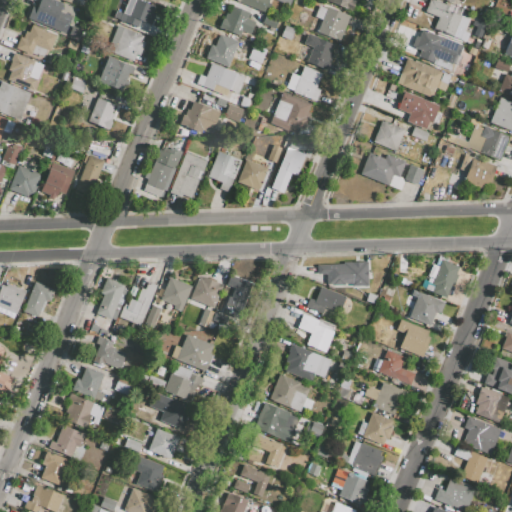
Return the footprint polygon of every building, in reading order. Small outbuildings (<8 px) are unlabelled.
[(39,0),(54,0),(62,3),(52,28),(27,18),(32,6),(36,8),(39,0)] [(139,0),(133,0),(132,2),(127,0),(119,21),(137,28),(140,21),(151,26),(155,15),(151,13),(154,6),(139,0)] [(231,0),(263,12),(267,0),(231,0)] [(325,0),(352,10),(356,0),(325,0)] [(428,0),(433,0),(447,6),(445,11),(459,17),(451,38),(433,30),(438,17),(424,12),(428,0)] [(496,0),(499,0),(510,4),(506,14),(493,9),(496,0)] [(313,16),(321,19),(316,31),(338,40),(348,15),(326,6),(325,9),(317,5),(313,16)] [(218,28),(239,36),(241,30),(249,34),(254,22),(245,19),(248,12),(232,6),(229,13),(226,12),(223,20),(222,19),(218,28)] [(277,21),(274,29),(261,24),(264,16),(277,21)] [(55,34),(49,52),(34,46),(31,54),(15,48),(19,36),(23,37),(25,31),(29,32),(32,25),(55,34)] [(284,25),(279,37),(288,40),(293,28),(284,25)] [(116,26),(106,51),(133,61),(135,54),(139,55),(144,42),(139,40),(141,35),(116,26)] [(422,30),(462,45),(458,55),(455,54),(451,64),(435,57),(433,62),(418,57),(420,51),(411,47),(415,35),(419,37),(422,30)] [(511,32),(503,54),(511,57),(511,32)] [(305,62),(326,70),(336,45),(306,33),(302,44),(311,47),(305,62)] [(237,42),(227,67),(205,58),(210,45),(213,46),(218,34),(237,42)] [(485,38),(491,41),(487,50),(480,47),(485,38)] [(71,40),(68,50),(76,53),(80,43),(71,40)] [(265,49),(260,64),(246,58),(252,44),(265,49)] [(86,49),(84,54),(91,57),(93,52),(86,49)] [(33,60),(27,76),(37,79),(32,91),(6,80),(9,70),(6,69),(13,53),(33,60)] [(104,55),(99,67),(109,72),(104,84),(121,91),(124,84),(127,85),(134,67),(104,55)] [(406,58),(395,84),(431,98),(442,72),(406,58)] [(496,59),(509,64),(506,73),(492,67),(496,59)] [(210,62),(231,71),(225,88),(213,83),(210,91),(195,84),(199,75),(204,77),(210,62)] [(284,89),(315,101),(320,89),(315,87),(320,72),(302,65),(298,76),(290,73),(284,89)] [(511,70),(509,76),(504,74),(497,92),(511,97),(511,70)] [(442,73),(439,81),(445,83),(446,84),(450,76),(442,73)] [(85,84),(81,93),(68,88),(72,79),(85,84)] [(0,83),(1,81),(30,94),(18,121),(0,112),(0,83)] [(439,81),(436,88),(442,90),(445,83),(439,81)] [(403,91),(438,105),(430,123),(427,121),(424,129),(406,121),(408,115),(395,109),(403,91)] [(269,124),(281,92),(311,103),(307,112),(310,113),(304,130),(290,124),(287,131),(269,124)] [(449,94),(445,107),(451,109),(456,97),(449,94)] [(499,97),(511,102),(511,113),(510,118),(511,118),(511,126),(510,131),(488,122),(499,97)] [(96,98),(86,122),(108,131),(112,121),(110,120),(113,114),(111,113),(114,105),(96,98)] [(192,102),(188,110),(186,109),(183,115),(182,115),(178,125),(200,134),(202,130),(210,134),(219,113),(192,102)] [(222,116),(237,122),(241,108),(227,104),(222,116)] [(0,116),(14,123),(5,143),(0,140),(0,116)] [(402,128),(394,150),(372,142),(381,119),(402,128)] [(483,126),(508,136),(498,160),(479,152),(484,138),(479,136),(483,126)] [(412,127),(409,134),(424,141),(427,134),(412,127)] [(186,141),(166,192),(146,184),(159,150),(165,153),(168,146),(176,149),(180,139),(186,141)] [(289,140),(270,189),(281,193),(290,172),(296,175),(306,147),(289,140)] [(272,145),(266,159),(274,162),(280,148),(272,145)] [(445,146),(452,150),(450,154),(443,151),(445,146)] [(19,153),(13,165),(0,159),(5,147),(19,153)] [(65,154),(61,164),(51,160),(55,150),(65,154)] [(217,151),(206,177),(220,183),(218,189),(227,193),(240,161),(217,151)] [(206,161),(201,172),(198,171),(195,178),(197,179),(189,198),(180,194),(179,196),(168,192),(184,152),(206,161)] [(404,162),(398,177),(391,175),(387,186),(358,175),(368,152),(384,158),(385,154),(404,162)] [(87,155),(73,189),(93,197),(99,182),(95,180),(103,161),(87,155)] [(472,157),(496,167),(488,186),(485,184),(483,190),(462,182),(472,157)] [(245,160),(235,182),(257,191),(266,169),(245,160)] [(72,170),(63,194),(57,191),(54,201),(46,198),(48,193),(39,190),(49,162),(72,170)] [(40,175),(32,195),(28,193),(27,197),(7,189),(17,165),(40,175)] [(409,165),(423,170),(417,185),(403,179),(409,165)] [(447,186),(459,187),(458,200),(446,199),(447,186)] [(440,259),(457,266),(454,274),(457,275),(453,285),(450,284),(445,297),(432,292),(435,285),(431,284),(440,259)] [(316,264),(316,274),(325,274),(325,283),(331,283),(331,285),(344,285),(344,283),(351,283),(351,285),(366,285),(366,261),(342,261),(342,264),(316,264)] [(229,274),(225,283),(234,286),(230,295),(228,294),(221,310),(238,317),(251,282),(229,274)] [(198,277),(189,298),(212,307),(222,284),(203,276),(202,278),(198,277)] [(168,277),(158,299),(174,306),(171,312),(178,315),(190,286),(168,277)] [(105,278),(99,293),(102,295),(95,313),(110,320),(116,304),(120,306),(126,292),(122,290),(124,285),(105,278)] [(147,281),(144,289),(140,287),(135,300),(129,298),(126,306),(123,305),(118,317),(140,325),(156,285),(147,281)] [(33,282),(21,311),(36,317),(39,310),(42,311),(46,300),(49,301),(53,290),(33,282)] [(24,291),(15,314),(0,308),(0,286),(1,284),(5,286),(6,284),(24,291)] [(305,307),(321,313),(323,307),(338,313),(344,296),(319,286),(314,300),(308,298),(305,307)] [(418,291),(408,318),(429,325),(434,312),(439,314),(444,301),(426,295),(418,291)] [(367,292),(364,301),(373,304),(377,295),(367,292)] [(153,306),(145,325),(153,329),(161,310),(153,306)] [(205,308),(199,323),(206,326),(213,312),(205,308)] [(214,312),(211,321),(223,326),(226,317),(214,312)] [(305,345),(324,352),(332,332),(314,325),(316,320),(302,314),(296,328),(310,333),(305,345)] [(399,320),(395,330),(403,333),(397,349),(421,358),(429,338),(426,337),(428,331),(399,320)] [(348,323),(345,330),(357,335),(360,328),(348,323)] [(500,348),(511,352),(511,333),(507,331),(500,348)] [(97,336),(94,343),(98,345),(91,362),(102,366),(103,364),(119,370),(126,353),(111,347),(113,342),(97,336)] [(187,336),(213,348),(209,356),(213,357),(205,375),(175,362),(187,336)] [(349,348),(355,350),(357,343),(351,341),(349,348)] [(283,371),(310,382),(313,374),(322,378),(330,360),(291,344),(284,361),(287,363),(283,371)] [(0,390),(7,393),(13,377),(0,372),(0,364),(3,358),(0,357),(3,349),(2,349),(3,347),(0,345),(0,390)] [(343,350),(339,360),(347,363),(351,354),(343,350)] [(385,350),(376,373),(409,386),(413,374),(398,368),(403,357),(385,350)] [(483,383),(511,395),(511,363),(494,357),(489,368),(493,370),(491,375),(487,373),(483,383)] [(84,367),(103,375),(92,400),(70,390),(76,378),(79,379),(84,367)] [(268,399),(299,412),(301,406),(309,409),(313,401),(305,397),(308,389),(298,384),(299,382),(278,373),(268,399)] [(171,376),(164,393),(180,400),(179,403),(189,407),(198,386),(171,376)] [(120,380),(117,387),(129,393),(133,385),(120,380)] [(382,382),(378,390),(370,387),(366,398),(374,401),(371,407),(392,415),(397,402),(402,404),(407,392),(382,382)] [(346,401),(336,397),(341,386),(350,390),(346,401)] [(474,414),(499,423),(508,398),(480,387),(474,404),(477,405),(474,414)] [(68,393),(103,408),(98,419),(90,415),(85,427),(64,419),(67,413),(64,411),(68,400),(65,399),(68,393)] [(150,408),(164,414),(160,423),(183,432),(191,411),(154,396),(150,408)] [(252,429),(289,444),(294,432),(283,428),(290,413),(263,402),(252,429)] [(101,416),(105,407),(121,414),(117,423),(101,416)] [(141,407),(136,418),(152,425),(157,414),(141,407)] [(371,412),(366,424),(361,421),(356,434),(383,445),(385,439),(388,440),(394,426),(390,425),(392,421),(371,412)] [(461,444),(489,455),(499,429),(467,416),(462,428),(467,430),(461,444)] [(309,430),(312,422),(323,426),(320,435),(309,430)] [(61,425),(83,433),(77,447),(74,446),(70,457),(46,448),(49,441),(54,443),(61,425)] [(157,431),(148,453),(171,462),(179,440),(157,431)] [(251,444),(268,451),(263,462),(277,468),(285,447),(255,434),(251,444)] [(142,446),(139,455),(124,449),(128,440),(142,446)] [(354,441),(346,463),(351,465),(350,467),(374,476),(382,456),(379,455),(380,451),(354,441)] [(326,458),(315,453),(318,445),(330,449),(326,458)] [(458,476),(476,483),(486,458),(455,446),(452,455),(465,460),(458,476)] [(244,458),(256,463),(260,454),(248,449),(244,458)] [(312,453),(308,462),(301,459),(304,450),(312,453)] [(68,461),(58,486),(39,478),(44,466),(40,464),(45,452),(68,461)] [(146,462),(137,487),(157,495),(164,478),(161,477),(164,469),(146,462)] [(238,476),(256,483),(251,494),(261,497),(269,475),(243,464),(238,476)] [(310,464),(319,467),(315,476),(307,473),(310,464)] [(336,469),(367,481),(366,484),(369,485),(363,501),(360,500),(359,504),(338,496),(341,488),(330,484),(336,469)] [(433,500),(460,510),(463,504),(467,506),(474,488),(449,478),(444,491),(437,489),(433,500)] [(232,487),(244,492),(247,483),(235,479),(232,487)] [(62,496),(55,511),(32,511),(22,508),(25,500),(30,502),(36,485),(62,496)] [(75,488),(88,493),(85,502),(72,497),(75,488)] [(132,488),(154,497),(147,511),(127,511),(120,509),(125,497),(128,498),(132,488)] [(218,511),(241,511),(247,501),(226,492),(218,511)] [(115,501),(112,510),(99,506),(102,496),(115,501)] [(354,511),(355,510),(334,502),(330,511),(354,511)]
